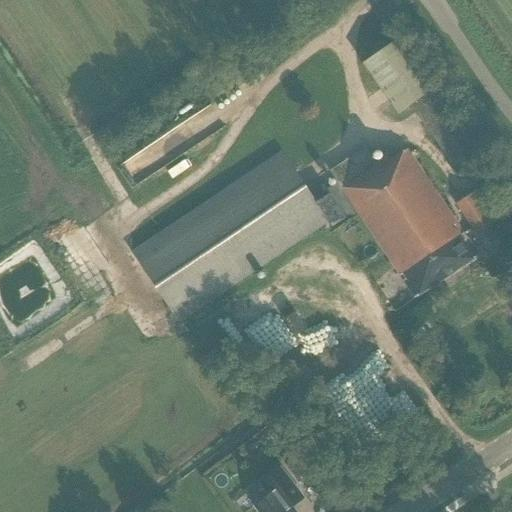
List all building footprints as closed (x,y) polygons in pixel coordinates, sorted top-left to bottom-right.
[(400,38),(364,64),(399,115),(435,89),(400,38)] [(438,90),(412,108),(454,168),(480,150),(438,90)] [(479,257),(408,150),(391,161),(389,158),(377,165),(366,148),(331,171),(339,183),(314,200),(283,152),(134,252),(180,322),(328,223),(331,228),(357,211),(415,299),(479,257)] [(511,211),(492,181),(458,204),(478,234),(511,211)] [(14,312),(25,308),(22,300),(21,301),(15,285),(5,289),(14,312)] [(342,288),(309,306),(324,336),(358,318),(342,288)] [(296,313),(285,320),(295,335),(306,328),(296,313)] [(271,502),(257,511),(292,511),(290,509),(302,500),(283,475),(262,491),(271,502)]
